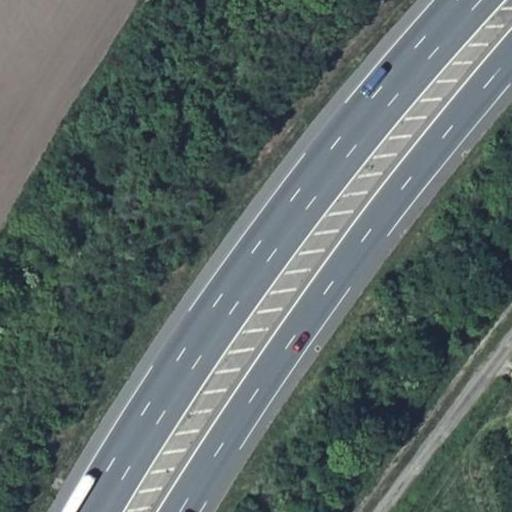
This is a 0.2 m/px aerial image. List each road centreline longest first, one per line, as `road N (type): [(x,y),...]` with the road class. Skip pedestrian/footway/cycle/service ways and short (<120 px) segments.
road 1 (motorway): [(469,0),(305,195),(211,324),(93,511)]
road 2 (motorway): [(186,511),(346,257),(511,63)]
road 3 (unclassified): [(389,511),(511,346)]
